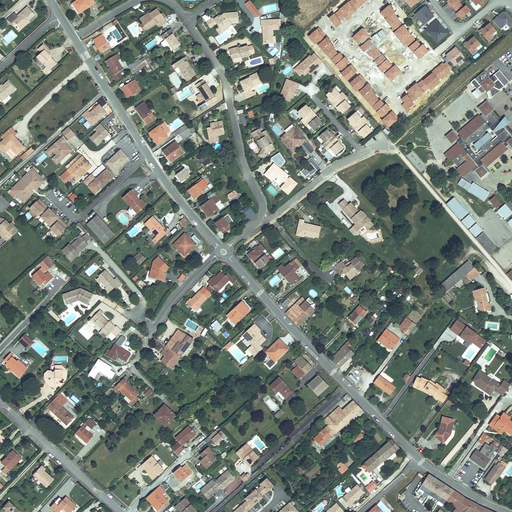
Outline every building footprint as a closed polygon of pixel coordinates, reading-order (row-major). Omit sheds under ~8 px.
[(91,0),(74,0),(71,3),(77,12),(93,2),(91,0)] [(244,4),(256,19),(261,15),(250,0),(244,4)] [(448,0),(447,1),(448,3),(451,7),(452,6),(457,13),(460,17),(461,19),(471,11),(466,5),(464,7),(458,1),(459,0),(448,0)] [(71,3),(69,4),(75,14),(77,12),(71,3)] [(29,19),(35,14),(27,6),(17,15),(15,12),(7,19),(10,22),(12,19),(16,23),(19,27),(28,19),(29,19)] [(425,6),(415,14),(424,25),(434,17),(425,6)] [(150,14),(140,21),(141,23),(145,29),(145,30),(157,22),(159,26),(167,22),(161,13),(160,13),(157,8),(149,13),(150,14)] [(138,18),(140,21),(150,14),(149,13),(148,12),(138,18)] [(500,29),(507,24),(510,28),(511,25),(511,20),(506,13),(503,12),(493,21),(500,29)] [(211,19),(204,24),(208,29),(215,25),(217,28),(220,31),(225,27),(229,24),(237,24),(236,13),(223,14),(219,17),(216,19),(216,18),(212,21),(211,19)] [(260,26),(261,26),(263,43),(276,42),(280,41),(280,35),(278,35),(277,35),(277,27),(279,27),(285,26),(284,18),(277,18),(260,20),(260,26)] [(29,19),(28,19),(19,27),(21,29),(30,21),(29,19)] [(443,28),(436,20),(426,29),(428,32),(430,30),(436,37),(434,39),(437,42),(448,33),(445,30),(443,31),(441,29),(443,28)] [(114,21),(110,23),(113,29),(118,26),(114,21)] [(484,26),(479,31),(488,42),(493,38),(490,36),(496,31),(490,23),(487,26),(486,27),(484,26)] [(220,31),(217,28),(214,30),(218,36),(227,30),(225,27),(220,31)] [(170,28),(159,35),(162,40),(163,40),(170,50),(179,45),(172,33),(173,33),(170,28)] [(428,32),(426,29),(425,30),(429,35),(430,34),(434,39),(436,37),(430,30),(428,32)] [(106,46),(99,34),(91,38),(93,42),(92,43),(97,52),(106,46)] [(480,44),(474,37),(471,39),(470,40),(468,40),(463,44),(473,55),(477,52),(475,49),(480,44)] [(237,47),(237,46),(227,49),(230,61),(232,61),(241,59),(241,57),(249,55),(249,53),(252,52),(250,45),(246,46),(246,44),(237,47)] [(455,66),(464,57),(456,47),(446,56),(455,66)] [(35,57),(45,68),(47,71),(50,68),(48,66),(53,61),(48,56),(46,54),(48,52),(45,48),(35,57)] [(115,53),(103,61),(108,68),(112,74),(116,71),(121,68),(115,60),(118,58),(115,53)] [(267,59),(269,64),(275,62),(274,61),(277,58),(273,54),(270,57),(267,59)] [(135,59),(127,65),(133,74),(150,62),(145,55),(141,58),(137,61),(135,59)] [(171,69),(175,66),(185,80),(194,75),(189,67),(188,68),(186,66),(187,65),(185,61),(186,60),(183,55),(169,65),(171,69)] [(315,68),(307,59),(298,67),(293,71),(299,77),(301,80),(306,76),(311,71),(313,73),(317,70),(315,68)] [(108,68),(106,69),(114,81),(120,77),(116,71),(112,74),(108,68)] [(244,76),(238,79),(243,90),(242,91),(245,99),(253,95),(251,92),(249,87),(252,86),(251,83),(259,79),(255,70),(247,74),(247,75),(244,76)] [(299,77),(293,71),(291,73),(297,80),(299,77)] [(180,77),(179,77),(178,73),(170,75),(173,88),(182,86),(180,77)] [(471,84),(481,96),(486,92),(487,94),(490,92),(492,100),(505,88),(495,77),(490,81),(489,80),(490,78),(485,73),(471,84)] [(132,80),(129,83),(135,93),(139,91),(132,80)] [(197,88),(196,89),(199,94),(195,96),(199,102),(203,100),(205,102),(206,101),(213,96),(204,83),(204,84),(201,80),(194,85),(197,88)] [(0,101),(2,103),(15,91),(8,83),(3,87),(0,89),(0,101)] [(129,83),(120,88),(126,99),(135,93),(129,83)] [(295,92),(297,88),(284,83),(278,98),(280,99),(289,102),(290,103),(294,92),(295,92)] [(181,100),(192,93),(189,89),(178,96),(181,100)] [(340,97),(334,90),(326,97),(329,99),(330,101),(330,102),(334,107),(338,112),(339,111),(341,113),(343,116),(351,109),(346,103),(348,101),(345,98),(343,95),(340,97)] [(89,112),(87,110),(82,114),(92,125),(106,113),(99,104),(89,112)] [(458,146),(444,157),(462,179),(476,167),(475,165),(476,164),(476,160),(478,159),(484,166),(486,169),(508,151),(506,149),(510,146),(511,148),(511,138),(504,129),(503,130),(500,126),(500,125),(491,114),(494,111),(487,104),(480,110),(484,115),(480,118),(480,117),(458,135),(460,138),(467,146),(466,147),(462,146),(461,147),(460,147),(458,146)] [(151,121),(141,107),(134,112),(141,122),(143,120),(146,125),(151,121)] [(236,108),(238,115),(245,114),(243,107),(236,108)] [(301,122),(299,124),(302,127),(304,130),(307,128),(312,134),(320,127),(318,125),(316,122),(317,122),(313,117),(308,112),(307,113),(306,111),(303,108),(296,115),(301,122)] [(362,122),(356,115),(348,122),(350,124),(352,126),(351,127),(356,132),(360,137),(361,136),(363,139),(365,141),(373,134),(367,128),(370,126),(367,123),(364,120),(362,122)] [(505,119),(500,126),(503,130),(510,126),(505,119)] [(208,126),(204,126),(208,142),(216,140),(215,134),(214,130),(222,128),(220,120),(209,122),(210,125),(208,126)] [(100,124),(95,128),(98,132),(91,138),(97,145),(109,134),(100,124)] [(75,134),(68,127),(62,132),(69,139),(75,134)] [(11,129),(8,132),(14,138),(17,135),(11,129)] [(150,140),(153,146),(163,140),(156,129),(149,134),(151,136),(149,137),(151,140),(150,140)] [(171,134),(174,138),(179,134),(182,140),(190,135),(186,129),(180,133),(178,130),(171,134)] [(262,149),(258,155),(263,158),(267,153),(275,149),(272,144),(273,143),(269,135),(264,137),(259,129),(256,131),(259,137),(260,140),(258,141),(261,147),(263,146),(264,148),(262,149)] [(287,139),(294,133),(292,130),(284,137),(287,139)] [(256,131),(252,133),(257,142),(258,141),(260,140),(259,137),(256,131)] [(14,138),(8,132),(1,138),(4,141),(0,144),(0,148),(5,154),(7,152),(13,159),(24,149),(14,138)] [(305,146),(294,133),(287,139),(281,144),(287,151),(289,149),(293,153),(299,147),(302,149),(305,146)] [(323,146),(320,148),(323,151),(326,154),(328,152),(334,158),(341,151),(339,149),(337,147),(338,146),(334,141),(330,137),(329,137),(327,135),(325,133),(317,140),(323,146)] [(456,142),(458,146),(460,147),(461,147),(462,146),(466,147),(467,146),(460,138),(458,140),(452,134),(447,139),(452,145),(456,142)] [(62,138),(46,152),(57,164),(72,151),(65,143),(66,142),(62,138)] [(173,143),(161,151),(168,163),(181,155),(173,143)] [(314,155),(305,146),(302,149),(310,158),(314,155)] [(20,157),(22,160),(33,150),(30,147),(20,157)] [(289,149),(287,151),(293,157),(302,149),(299,147),(293,153),(289,149)] [(121,148),(107,162),(115,170),(129,157),(121,148)] [(40,163),(47,157),(43,153),(36,160),(40,163)] [(81,154),(58,175),(64,182),(71,175),(75,180),(91,166),(81,154)] [(205,167),(212,162),(206,155),(200,160),(205,167)] [(306,162),(308,165),(301,172),(307,179),(320,168),(311,158),(306,162)] [(482,169),(484,166),(478,159),(476,160),(476,164),(475,165),(476,167),(479,170),(476,173),(481,180),(487,175),(482,169)] [(287,176),(273,164),(264,175),(270,180),(274,176),(282,183),(283,181),(285,183),(285,186),(281,189),(287,195),(296,184),(289,178),(288,180),(286,178),(287,176)] [(102,165),(96,173),(100,175),(105,168),(102,165)] [(180,168),(172,173),(178,183),(186,178),(180,168)] [(24,203),(33,193),(31,191),(28,188),(30,186),(33,189),(35,191),(45,181),(32,169),(11,190),(24,203)] [(99,190),(114,177),(107,169),(97,178),(95,180),(92,183),(99,190)] [(473,184),(468,193),(484,203),(489,195),(473,184)] [(142,197),(133,187),(125,194),(134,204),(130,208),(135,213),(147,202),(142,197)] [(194,187),(185,192),(191,201),(200,195),(194,187)] [(73,193),(69,198),(74,202),(78,198),(73,193)] [(228,201),(232,207),(243,200),(238,194),(228,201)] [(211,198),(197,207),(204,217),(213,211),(210,206),(214,203),(211,198)] [(494,198),(489,203),(496,211),(502,207),(494,198)] [(454,199),(446,206),(459,222),(468,215),(454,199)] [(42,204),(38,200),(30,208),(37,215),(38,214),(52,227),(51,229),(58,236),(66,227),(62,223),(63,222),(56,215),(51,210),(43,203),(42,204)] [(338,209),(342,214),(348,209),(344,204),(338,209)] [(511,214),(504,206),(498,212),(506,222),(511,216),(511,214)] [(254,216),(248,207),(241,213),(248,221),(254,216)] [(348,209),(342,214),(355,229),(353,231),(358,236),(367,227),(363,223),(366,220),(362,216),(362,217),(360,215),(359,217),(358,215),(353,210),(350,212),(348,209)] [(99,211),(85,224),(102,243),(116,230),(99,211)] [(154,214),(146,221),(158,234),(161,238),(167,232),(164,228),(165,227),(154,214)] [(469,217),(461,224),(467,231),(475,224),(469,217)] [(178,223),(183,228),(188,224),(183,219),(178,223)] [(220,219),(213,224),(220,235),(227,231),(220,219)] [(304,220),(299,219),(295,236),(305,238),(305,236),(314,238),(314,237),(318,237),(320,227),(304,223),(304,220)] [(374,229),(366,220),(363,223),(367,227),(364,230),(368,234),(374,229)] [(0,241),(3,245),(16,232),(12,228),(11,230),(8,226),(4,222),(0,225),(0,241)] [(85,231),(77,222),(75,224),(83,233),(85,231)] [(477,225),(468,233),(474,240),(483,233),(477,225)] [(185,232),(174,243),(182,252),(185,248),(188,251),(196,244),(185,232)] [(86,235),(81,239),(85,244),(90,240),(86,235)] [(475,241),(486,253),(493,247),(483,235),(475,241)] [(369,238),(366,239),(367,242),(368,242),(369,246),(380,243),(378,236),(369,239),(369,238)] [(69,246),(60,253),(67,260),(75,253),(77,255),(84,249),(83,247),(85,244),(81,239),(79,237),(76,240),(77,241),(70,247),(69,246)] [(261,252),(257,247),(247,255),(258,269),(268,261),(262,255),(261,252)] [(493,247),(486,253),(490,258),(497,251),(493,247)] [(138,265),(146,259),(140,252),(132,259),(138,265)] [(266,252),(262,255),(268,261),(271,259),(266,252)] [(77,255),(75,253),(67,260),(70,263),(78,256),(77,255)] [(98,266),(103,264),(100,257),(95,259),(98,266)] [(161,282),(162,278),(160,277),(161,273),(158,272),(158,271),(159,270),(161,268),(164,265),(156,257),(151,262),(146,278),(161,282)] [(45,258),(42,261),(48,268),(51,265),(45,258)] [(338,264),(331,270),(338,279),(340,276),(341,276),(342,276),(343,277),(346,280),(350,276),(352,279),(356,275),(354,273),(360,267),(353,259),(347,265),(347,266),(349,268),(346,271),(343,269),(338,264)] [(42,273),(48,268),(42,261),(36,266),(42,273)] [(417,268),(414,270),(418,275),(423,270),(416,262),(414,264),(417,268)] [(469,262),(440,287),(446,294),(462,280),(467,285),(479,274),(474,269),(475,268),(469,262)] [(282,270),(278,273),(285,282),(284,283),(288,288),(296,282),(291,276),(297,271),(291,263),(282,270)] [(160,277),(162,278),(163,277),(163,276),(163,275),(162,274),(161,274),(161,272),(167,268),(164,265),(161,268),(159,270),(158,271),(158,272),(161,273),(160,277)] [(35,286),(38,284),(43,280),(45,282),(48,279),(43,274),(40,277),(34,270),(27,278),(35,286)] [(111,281),(102,271),(95,276),(97,277),(94,280),(97,284),(99,282),(103,287),(102,289),(106,293),(110,290),(108,288),(110,286),(112,288),(113,290),(118,286),(113,279),(111,281)] [(208,281),(205,284),(207,286),(211,290),(213,291),(215,288),(218,290),(226,281),(231,285),(234,282),(225,274),(223,276),(219,273),(213,279),(210,283),(208,281)] [(276,275),(268,282),(272,287),(280,279),(276,275)] [(477,296),(477,297),(481,313),(489,311),(488,305),(487,303),(488,303),(486,294),(487,294),(485,288),(473,292),(475,297),(477,296)] [(75,291),(62,295),(66,306),(78,301),(81,302),(87,306),(93,296),(82,290),(79,294),(76,295),(75,291)] [(189,301),(185,306),(193,312),(205,299),(197,292),(189,301)] [(298,308),(304,303),(300,298),(294,304),(298,308)] [(283,301),(278,305),(281,309),(286,304),(283,301)] [(298,308),(294,304),(281,315),(286,320),(288,323),(294,329),(305,318),(306,320),(311,315),(310,314),(307,311),(308,311),(304,307),(307,305),(304,302),(304,303),(298,308)] [(240,303),(229,313),(235,321),(248,309),(244,303),(242,305),(240,303)] [(359,308),(347,320),(354,326),(365,314),(359,308)] [(100,335),(107,327),(93,315),(95,313),(92,310),(86,316),(90,319),(86,323),(94,330),(92,333),(97,338),(100,335)] [(371,324),(378,316),(372,311),(365,320),(371,324)] [(219,327),(223,324),(217,317),(211,322),(215,326),(213,328),(217,332),(221,329),(219,327)] [(481,349),(487,341),(457,319),(449,330),(472,346),(473,344),(481,349)] [(401,330),(408,336),(416,325),(408,320),(401,330)] [(256,330),(258,328),(253,321),(244,329),(247,333),(244,336),(253,347),(264,338),(258,332),(256,330)] [(160,363),(170,369),(189,338),(174,329),(159,355),(163,357),(160,363)] [(385,329),(375,342),(378,345),(381,342),(390,349),(394,344),(395,345),(399,340),(385,329)] [(15,342),(23,349),(24,348),(20,344),(25,339),(21,336),(15,342)] [(99,354),(109,361),(112,356),(120,361),(125,355),(115,348),(121,339),(117,337),(110,344),(105,351),(102,349),(99,354)] [(29,343),(25,339),(20,344),(24,348),(29,343)] [(282,343),(279,339),(265,351),(270,357),(264,362),(269,368),(275,362),(273,361),(286,350),(281,344),(282,343)] [(154,348),(159,351),(162,346),(157,343),(154,348)] [(462,364),(468,367),(478,348),(472,344),(469,351),(462,364)] [(348,347),(346,345),(329,362),(338,371),(350,359),(343,353),(347,349),(348,347)] [(353,356),(347,349),(343,353),(350,359),(353,356)] [(4,364),(2,366),(8,371),(8,370),(10,372),(9,373),(15,378),(23,370),(14,362),(13,363),(9,359),(10,358),(7,355),(1,361),(4,364)] [(290,371),(298,380),(303,375),(297,368),(303,363),(300,359),(294,363),(296,367),(290,371)] [(303,375),(309,370),(303,363),(297,368),(303,375)] [(46,386),(49,389),(54,384),(52,382),(54,380),(60,380),(61,372),(57,367),(57,365),(50,365),(50,372),(48,374),(47,372),(43,373),(40,376),(39,379),(42,382),(44,381),(47,384),(46,386)] [(497,383),(476,370),(470,379),(474,382),(481,386),(480,388),(488,393),(491,387),(502,394),(509,384),(500,378),(497,383)] [(378,375),(373,382),(389,395),(395,387),(378,375)] [(280,378),(270,387),(275,394),(278,391),(285,398),(292,392),(280,378)] [(316,397),(326,388),(319,378),(308,387),(316,397)] [(428,394),(436,400),(441,394),(431,387),(433,385),(427,380),(427,381),(419,379),(419,380),(414,378),(411,387),(416,388),(415,390),(428,394)] [(130,396),(132,393),(117,379),(110,386),(126,400),(123,403),(126,405),(132,399),(130,396)] [(229,380),(224,386),(230,391),(235,385),(229,380)] [(433,385),(431,387),(441,394),(443,391),(434,384),(433,385)] [(141,395),(147,389),(144,386),(138,392),(141,395)] [(223,386),(219,391),(225,397),(229,392),(223,386)] [(146,398),(153,391),(149,388),(143,395),(146,398)] [(278,391),(275,394),(282,401),(285,398),(278,391)] [(441,394),(436,400),(441,403),(445,398),(441,394)] [(55,395),(42,409),(61,426),(67,419),(53,406),(59,399),(55,395)] [(73,395),(70,398),(77,404),(79,400),(73,395)] [(321,433),(327,441),(362,409),(354,401),(342,411),(336,415),(331,409),(321,418),(326,424),(328,427),(321,433)] [(337,404),(331,409),(336,415),(342,411),(337,404)] [(157,406),(149,416),(161,427),(171,416),(166,411),(164,413),(157,406)] [(494,414),(489,422),(500,429),(500,428),(503,430),(509,434),(511,428),(511,423),(506,419),(505,420),(499,416),(498,417),(494,414)] [(450,419),(439,416),(437,427),(439,427),(438,429),(432,435),(441,442),(447,433),(450,419)] [(84,419),(71,433),(77,438),(76,439),(82,444),(88,436),(79,429),(82,426),(86,429),(91,424),(84,419)] [(500,429),(489,422),(487,425),(500,434),(503,430),(500,428),(500,429)] [(171,436),(177,444),(183,438),(182,437),(184,435),(185,436),(185,437),(191,432),(184,424),(171,436)] [(216,446),(224,439),(215,430),(208,437),(216,446)] [(170,439),(164,445),(167,448),(170,451),(176,445),(170,439)] [(391,439),(370,458),(379,468),(400,449),(391,439)] [(246,443),(236,452),(242,459),(248,466),(258,458),(246,443)] [(502,446),(498,444),(493,451),(497,453),(500,456),(502,453),(503,454),(507,450),(502,446)] [(217,460),(213,455),(215,454),(208,447),(196,458),(206,469),(217,460)] [(474,448),(468,457),(481,467),(488,458),(474,448)] [(348,465),(356,462),(352,453),(344,456),(348,465)] [(11,454),(0,466),(0,467),(8,474),(14,467),(13,466),(18,460),(11,454)] [(148,457),(137,466),(142,472),(144,470),(149,477),(154,473),(155,475),(160,471),(148,457)] [(370,458),(364,464),(373,473),(379,468),(370,458)] [(342,474),(348,469),(341,460),(337,464),(340,467),(337,469),(342,474)] [(495,478),(504,467),(501,464),(502,462),(500,460),(499,463),(498,462),(495,466),(493,464),(482,479),(489,484),(492,480),(494,477),(495,478)] [(373,473),(364,464),(359,468),(364,473),(366,471),(370,476),(373,473)] [(179,468),(178,467),(171,474),(179,483),(186,476),(184,473),(187,470),(183,465),(179,468)] [(36,470),(29,478),(42,490),(49,482),(40,474),(36,470)] [(144,470),(142,472),(141,472),(148,480),(155,475),(154,473),(149,477),(144,470)] [(211,479),(198,489),(205,498),(210,494),(209,492),(214,488),(215,489),(218,487),(220,489),(226,485),(225,484),(230,480),(231,481),(234,479),(227,470),(213,481),(211,479)] [(242,482),(247,477),(245,474),(244,475),(239,479),(242,482)] [(428,474),(417,488),(434,500),(439,494),(443,497),(450,488),(428,474)] [(268,480),(256,491),(262,498),(274,487),(268,480)] [(373,481),(365,488),(369,493),(377,486),(373,481)] [(356,485),(341,499),(349,508),(352,505),(351,504),(356,500),(356,498),(358,498),(363,493),(356,485)] [(156,486),(144,499),(147,502),(149,501),(156,508),(164,500),(159,494),(161,492),(156,486)] [(450,488),(443,497),(457,506),(464,496),(450,488)] [(246,502),(233,511),(247,511),(248,511),(263,499),(262,498),(256,491),(256,490),(244,500),(246,502)] [(470,500),(464,496),(457,506),(463,509),(470,500)] [(191,511),(189,509),(192,508),(183,497),(172,506),(175,509),(176,508),(177,507),(181,511),(191,511)] [(476,511),(481,506),(470,500),(463,509),(457,506),(452,511),(476,511)] [(71,511),(73,510),(65,502),(62,506),(59,503),(57,501),(48,510),(50,511),(71,511)] [(149,501),(147,502),(155,510),(156,508),(149,501)] [(290,503),(279,511),(297,511),(298,511),(290,503)]
